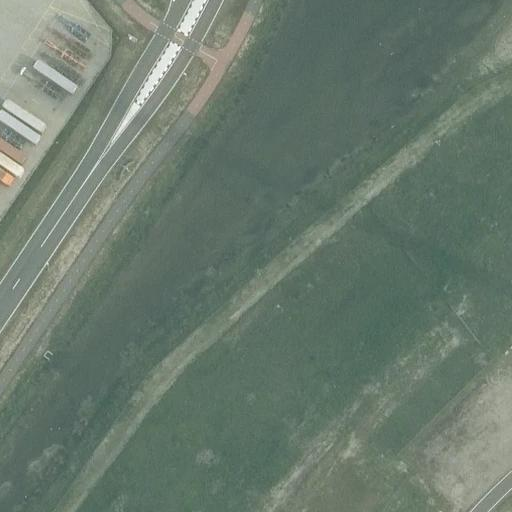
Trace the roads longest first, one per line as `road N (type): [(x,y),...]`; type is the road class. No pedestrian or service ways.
road 1 (tertiary): [(110,148),(0,309)]
road 2 (tertiary): [(110,148),(150,107),(216,0)]
road 3 (tertiary): [(180,0),(129,89),(110,148)]
